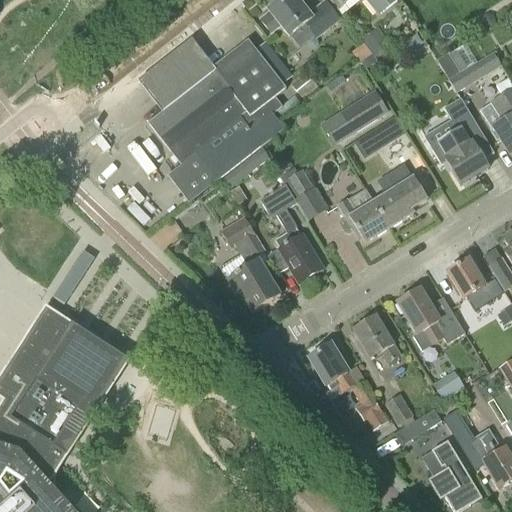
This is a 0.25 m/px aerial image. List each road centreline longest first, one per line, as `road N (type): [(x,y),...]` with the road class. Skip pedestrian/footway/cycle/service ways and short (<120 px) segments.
road 1 (residential): [(407,511),(245,359),(511,198)]
road 2 (tertiary): [(202,0),(61,111)]
